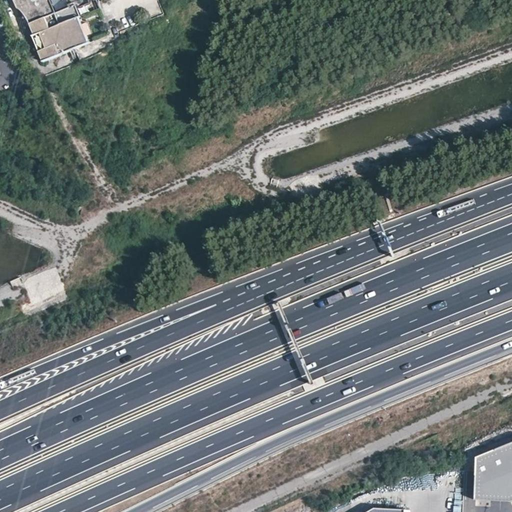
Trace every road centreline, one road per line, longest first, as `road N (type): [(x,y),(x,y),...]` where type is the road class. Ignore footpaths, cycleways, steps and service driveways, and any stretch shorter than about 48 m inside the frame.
road 1 (motorway): [(0,495),(511,276)]
road 2 (motorway): [(511,237),(0,455)]
road 3 (motorway): [(63,511),(511,320)]
road 4 (motorway): [(386,242),(0,410)]
road 5 (motorway): [(386,242),(224,296),(0,387)]
road 6 (motorway): [(136,511),(275,442),(511,344)]
road 7 (track): [(226,164),(303,120),(511,45)]
road 8 (track): [(511,113),(281,195),(264,192),(248,174)]
road 9 (track): [(74,235),(226,164)]
road 10 (track): [(42,78),(118,208)]
road 11 (motorway): [(511,193),(386,242)]
